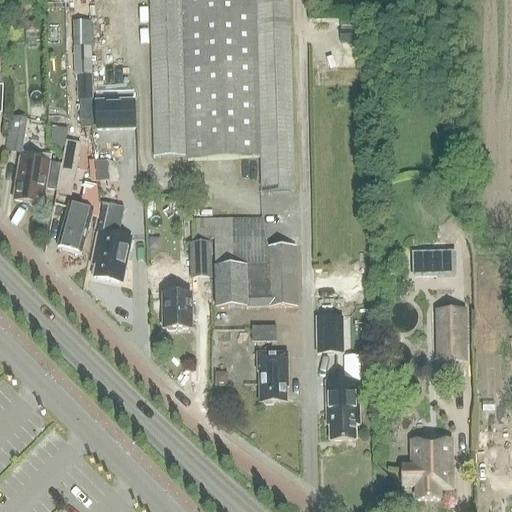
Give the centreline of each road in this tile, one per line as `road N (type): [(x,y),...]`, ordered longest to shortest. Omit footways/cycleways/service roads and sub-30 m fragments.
road 1 (unclassified): [(311,506),(200,427),(0,232)]
road 2 (secondary): [(0,275),(240,511)]
road 3 (unclassified): [(0,344),(168,511)]
